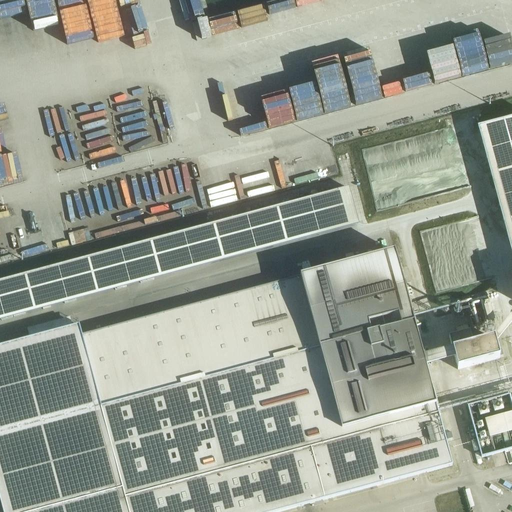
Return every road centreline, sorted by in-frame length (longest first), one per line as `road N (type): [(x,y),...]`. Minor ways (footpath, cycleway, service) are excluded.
road 1 (unknown): [(174,72),(461,3),(511,14)]
road 2 (unknown): [(0,95),(174,72)]
